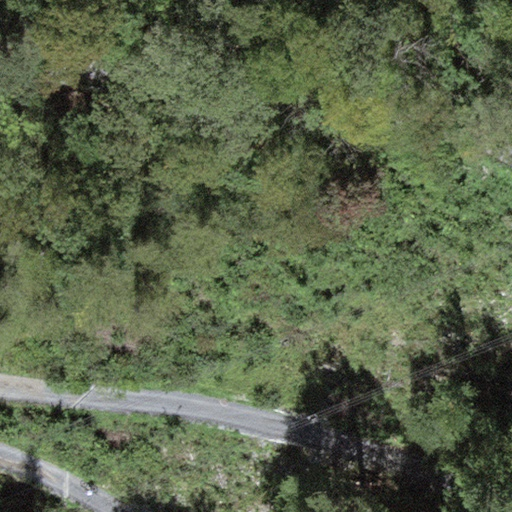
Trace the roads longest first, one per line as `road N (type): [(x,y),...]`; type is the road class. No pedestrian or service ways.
road 1 (unclassified): [(511,510),(275,426),(194,408),(0,388)]
road 2 (unclassified): [(0,70),(88,72),(434,122),(511,155)]
road 3 (unclassified): [(0,457),(114,511)]
